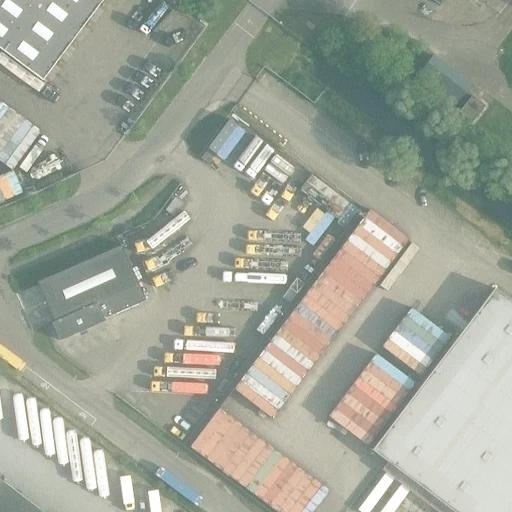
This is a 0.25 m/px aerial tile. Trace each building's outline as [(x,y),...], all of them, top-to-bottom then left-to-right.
[(0,0),(0,49),(42,82),(103,0),(0,0)] [(433,56),(416,79),(454,108),(471,85),(433,56)] [(459,113),(472,123),(485,106),(472,96),(459,113)] [(7,173),(0,176),(0,202),(17,195),(7,173)] [(321,361),(408,234),(368,207),(281,333),(321,361)] [(145,301),(121,246),(37,283),(55,323),(52,324),(60,342),(105,322),(104,319),(145,301)] [(511,511),(511,302),(494,289),(372,451),(452,511),(511,511)] [(414,307),(394,332),(428,359),(448,334),(414,307)] [(0,511),(43,511),(3,482),(3,483),(0,480),(0,511)]
